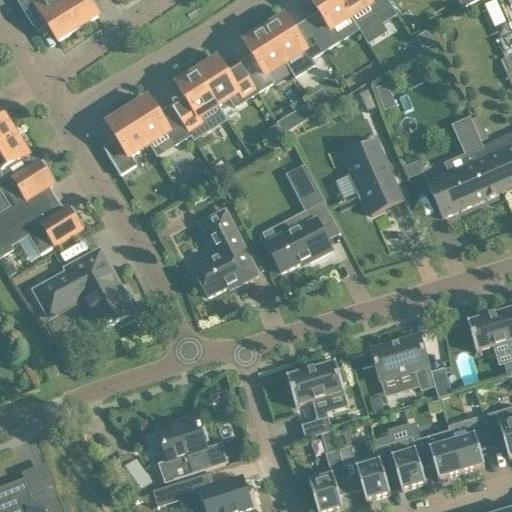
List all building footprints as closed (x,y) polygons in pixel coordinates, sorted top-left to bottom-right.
[(79,31),(59,0),(47,0),(38,6),(33,0),(15,0),(33,27),(45,20),(59,43),(79,31)] [(86,0),(59,0),(79,31),(98,18),(86,0)] [(311,0),(326,23),(312,32),(325,53),(340,43),(333,31),(352,20),(339,0),(311,0)] [(339,0),(352,20),(360,33),(379,21),(376,16),(391,6),(387,0),(339,0)] [(457,0),(463,10),(480,0),(457,0)] [(316,67),(312,61),(325,53),(312,32),(298,40),(285,18),(279,22),(277,19),(263,28),(286,65),(295,80),(316,67)] [(258,66),(245,74),(258,95),(273,86),(268,77),(286,65),(263,28),(249,37),(250,40),(244,43),(258,66)] [(427,32),(417,39),(425,52),(436,45),(427,32)] [(511,56),(500,62),(511,86),(511,56)] [(211,64),(209,61),(195,70),(219,108),(230,101),(235,110),(258,95),(245,74),(239,65),(226,74),(217,61),(211,64)] [(191,108),(177,116),(191,138),(194,143),(228,122),(219,108),(195,70),(181,79),(183,82),(177,86),(191,108)] [(387,85),(375,90),(384,111),(396,107),(387,85)] [(368,91),(359,95),(364,106),(373,102),(368,91)] [(140,100),(126,109),(149,147),(168,135),(176,147),(191,138),(177,116),(164,125),(148,100),(142,103),(140,100)] [(278,126),(285,136),(318,115),(311,104),(278,125),(278,126)] [(149,147),(126,109),(112,118),(114,121),(108,125),(122,147),(107,156),(121,177),(136,167),(131,159),(149,147)] [(0,145),(16,136),(8,122),(5,124),(1,118),(0,118),(0,145)] [(470,148),(481,143),(471,121),(460,126),(470,148)] [(278,126),(262,136),(269,146),(285,136),(278,126)] [(511,135),(483,148),(503,194),(511,190),(511,135)] [(0,188),(10,182),(3,171),(25,157),(22,151),(24,149),(16,136),(0,145),(0,188)] [(360,204),(362,204),(362,203),(365,201),(372,218),(405,204),(377,141),(345,156),(353,175),(349,178),(360,204)] [(503,194),(483,148),(461,158),(465,169),(427,186),(443,221),(503,194)] [(0,235),(57,200),(50,188),(53,187),(47,178),(50,176),(43,164),(40,166),(39,164),(10,182),(0,188),(0,190),(5,198),(8,197),(15,207),(0,216),(0,235)] [(190,182),(194,189),(203,183),(199,177),(190,182)] [(57,200),(0,235),(0,259),(13,252),(11,248),(32,235),(38,246),(36,247),(42,257),(81,232),(80,230),(83,229),(75,216),(72,218),(67,210),(64,212),(57,200)] [(200,225),(217,259),(194,271),(209,299),(229,289),(230,292),(259,277),(225,212),(200,225)] [(304,267),(311,264),(332,253),(316,221),(267,246),(282,275),(302,264),(304,267)] [(50,319),(83,301),(101,334),(117,325),(120,329),(135,321),(132,317),(135,315),(122,292),(120,293),(116,285),(118,284),(100,252),(66,271),(68,274),(35,292),(50,319)] [(5,272),(10,280),(18,274),(13,267),(5,272)] [(511,379),(511,310),(470,323),(469,322),(467,323),(477,354),(479,354),(479,353),(510,344),(511,349),(511,363),(505,366),(509,380),(511,379)] [(431,374),(420,338),(371,353),(380,383),(415,373),(421,394),(435,389),(439,401),(453,397),(445,370),(431,374)] [(342,370),(338,371),(336,362),(334,363),(334,364),(289,377),(287,377),(296,409),(298,409),(298,408),(343,394),(343,395),(345,395),(343,386),(346,385),(342,370)] [(511,409),(484,418),(494,452),(505,449),(509,461),(511,460),(511,409)] [(493,453),(494,452),(484,419),(448,429),(449,433),(462,475),(485,468),(480,453),(492,449),(493,453)] [(302,428),(306,441),(333,433),(328,420),(302,428)] [(168,463),(158,466),(165,486),(175,483),(175,482),(205,472),(212,470),(228,465),(221,446),(207,450),(203,440),(197,421),(173,429),(172,426),(158,431),(164,450),(168,462),(168,463)] [(416,424),(409,427),(412,439),(413,442),(414,444),(421,441),(416,424)] [(412,439),(411,440),(425,486),(426,486),(422,470),(434,467),(439,482),(462,475),(449,433),(414,444),(413,442),(412,439)] [(239,440),(224,445),(230,462),(245,457),(239,440)] [(411,440),(376,450),(390,497),(391,497),(387,484),(398,481),(402,493),(425,486),(411,440)] [(352,449),(339,453),(351,495),(363,492),(366,504),(390,497),(376,450),(375,450),(379,462),(357,468),(352,449)] [(351,495),(339,453),(326,456),(332,476),(309,483),(317,511),(339,511),(343,511),(340,498),(351,495)] [(136,463),(116,477),(131,499),(151,484),(136,463)] [(201,476),(147,493),(152,509),(188,497),(192,511),(238,511),(246,509),(240,489),(237,490),(233,481),(206,490),(201,476)] [(65,511),(57,491),(33,501),(24,480),(0,489),(0,511),(65,511)]
